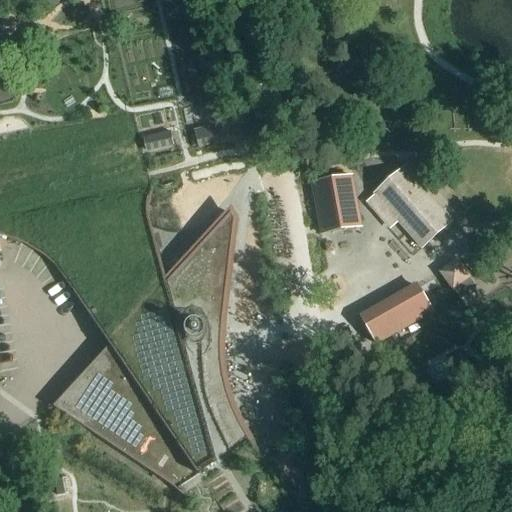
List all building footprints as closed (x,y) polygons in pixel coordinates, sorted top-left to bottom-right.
[(219,144),(215,126),(194,132),(199,148),(219,144)] [(173,146),(170,132),(142,138),(146,153),(173,146)] [(400,224),(423,251),(452,225),(404,170),(373,197),(374,198),(368,204),(392,231),(400,224)] [(312,188),(322,238),(362,230),(353,180),(312,188)] [(235,222),(231,215),(166,287),(126,330),(95,285),(79,302),(147,401),(95,436),(176,491),(250,441),(245,434),(240,426),(237,420),(233,411),(229,400),(227,392),(224,382),(223,372),(222,362),(221,354),(221,347),(221,340),(222,333),(222,328),(235,222)] [(443,274),(455,291),(474,278),(461,261),(443,274)] [(433,314),(419,289),(391,305),(406,330),(433,314)] [(66,478),(57,481),(60,496),(69,494),(66,478)]
